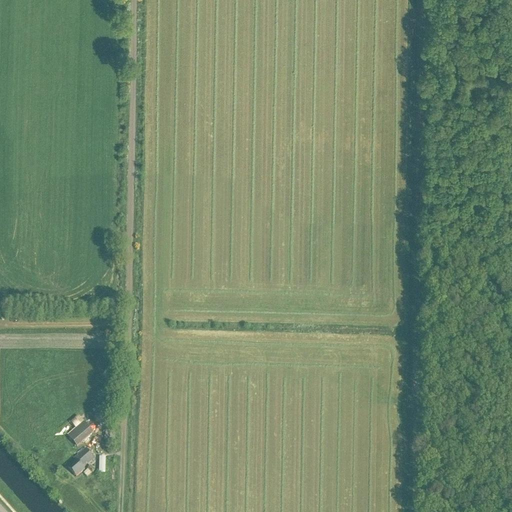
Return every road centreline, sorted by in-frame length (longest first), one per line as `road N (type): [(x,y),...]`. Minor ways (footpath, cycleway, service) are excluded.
road 1 (track): [(121,511),(132,0)]
road 2 (track): [(0,325),(125,328)]
